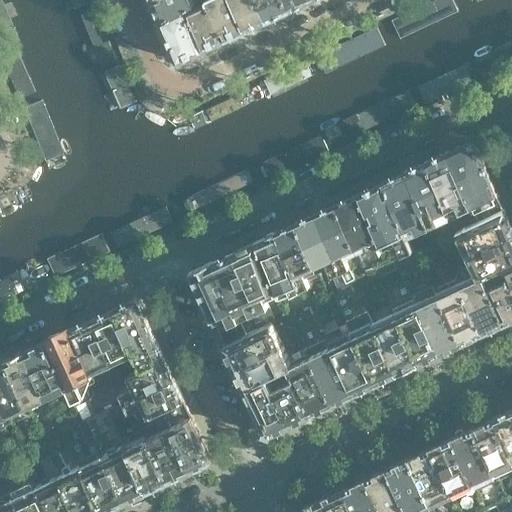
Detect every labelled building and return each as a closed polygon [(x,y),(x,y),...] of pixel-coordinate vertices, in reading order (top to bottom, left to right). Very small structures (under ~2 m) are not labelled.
[(4,0),(0,0),(0,33),(6,49),(23,42),(4,0)] [(72,0),(77,12),(95,4),(93,0),(72,0)] [(192,5),(189,0),(153,0),(161,19),(184,9),(192,5)] [(246,29),(232,0),(205,0),(207,3),(225,39),(246,29)] [(269,18),(259,0),(232,0),(246,29),(269,18)] [(308,0),(259,0),(269,18),(308,0)] [(440,0),(393,21),(401,38),(460,11),(454,0),(440,0)] [(225,39),(207,3),(185,12),(203,49),(225,39)] [(102,65),(118,59),(97,8),(81,14),(102,65)] [(203,49),(185,12),(184,9),(161,19),(178,61),(203,49)] [(315,53),(325,74),(388,44),(378,23),(315,53)] [(511,45),(475,62),(484,80),(511,66),(511,45)] [(17,99),(35,91),(18,51),(0,59),(17,99)] [(315,80),(306,60),(263,79),(272,99),(315,80)] [(120,109),(137,103),(121,63),(104,70),(120,109)] [(470,84),(462,66),(418,84),(426,103),(470,84)] [(265,101),(258,87),(187,119),(193,133),(265,101)] [(414,108),(406,92),(348,119),(356,135),(414,108)] [(24,107),(49,170),(69,163),(44,100),(24,107)] [(261,162),(269,179),(330,151),(322,134),(261,162)] [(499,200),(476,144),(468,141),(448,151),(472,206),(482,201),(485,207),(499,200)] [(472,206),(448,151),(448,150),(426,160),(448,209),(458,204),(462,210),(472,206)] [(448,209),(426,160),(404,171),(429,225),(440,220),(437,213),(448,209)] [(429,225),(404,171),(383,181),(405,229),(414,225),(417,230),(429,225)] [(177,212),(178,214),(179,216),(182,218),(183,219),(185,219),(188,218),(234,196),(237,195),(238,193),(240,192),(242,190),(243,188),(244,186),(245,184),(246,182),(241,181),(240,181),(237,180),(235,180),(232,181),(230,181),(228,182),(181,204),(179,206),(178,208),(177,209),(177,212)] [(405,229),(383,181),(356,194),(378,245),(391,240),(399,257),(414,251),(405,229)] [(378,245),(356,194),(336,203),(356,251),(368,245),(373,255),(381,252),(378,245)] [(356,251),(336,203),(316,212),(341,270),(348,266),(344,256),(356,251)] [(110,232),(118,249),(174,223),(166,206),(110,232)] [(511,233),(511,226),(504,209),(458,230),(469,253),(511,233)] [(341,270),(316,212),(296,221),(296,222),(317,269),(328,264),(332,273),(341,270)] [(317,269),(296,222),(276,231),(301,289),(308,286),(303,276),(317,269)] [(301,289),(276,231),(256,241),(276,288),(278,293),(290,288),(292,293),(301,289)] [(511,261),(511,233),(469,253),(480,276),(482,275),(503,265),(511,261)] [(55,259),(63,275),(112,252),(104,235),(55,259)] [(276,288),(256,241),(234,251),(259,309),(269,305),(264,294),(276,288)] [(259,309),(234,251),(213,261),(233,309),(244,304),(256,329),(266,324),(259,309)] [(233,309),(213,261),(190,271),(212,318),(225,312),(236,337),(244,334),(233,309)] [(511,261),(503,265),(509,278),(511,283),(511,261)] [(0,300),(29,286),(22,271),(0,281),(0,300)] [(482,332),(460,285),(454,272),(433,282),(439,296),(461,342),(482,332)] [(331,291),(324,275),(320,277),(327,293),(331,291)] [(504,322),(489,288),(482,275),(480,276),(460,285),(482,332),(490,329),(496,326),(504,322)] [(511,318),(511,283),(509,278),(489,288),(504,322),(511,318)] [(461,342),(439,296),(416,306),(439,352),(461,342)] [(165,358),(139,300),(132,298),(113,308),(134,351),(142,368),(165,358)] [(439,352),(416,306),(396,316),(418,363),(439,352)] [(134,351),(113,308),(93,317),(114,360),(134,351)] [(418,363),(396,316),(374,326),(396,373),(404,369),(410,367),(418,363)] [(114,360),(93,317),(71,327),(92,370),(114,360)] [(396,373),(374,326),(371,318),(363,322),(367,330),(353,337),(374,383),(396,373)] [(291,366),(272,323),(224,344),(245,389),(266,379),(289,367),(291,366)] [(94,374),(92,370),(71,327),(45,340),(68,386),(84,420),(88,418),(96,414),(88,397),(79,402),(77,397),(87,393),(81,380),(94,374)] [(374,383),(353,337),(331,347),(353,393),(361,389),(367,387),(374,383)] [(68,386),(45,340),(27,348),(49,395),(68,386)] [(353,393),(331,347),(310,357),(332,403),(353,393)] [(49,395),(27,348),(6,358),(28,405),(49,395)] [(332,403),(310,357),(291,366),(289,367),(295,378),(310,413),(318,410),(324,407),(332,403)] [(28,405),(6,358),(0,360),(0,393),(10,414),(28,405)] [(123,401),(174,378),(165,358),(142,368),(128,375),(133,384),(118,391),(123,401)] [(184,398),(174,378),(123,401),(127,410),(142,403),(147,414),(161,408),(184,398)] [(310,413),(295,378),(272,390),(289,424),(310,413)] [(289,424),(272,390),(266,379),(245,389),(253,406),(254,406),(265,430),(271,432),(289,424)] [(0,417),(10,414),(0,393),(0,417)] [(212,460),(184,398),(161,408),(169,426),(190,470),(212,460)] [(511,463),(511,406),(493,416),(486,419),(472,425),(493,472),(511,463)] [(98,413),(96,414),(88,418),(95,434),(105,429),(98,413)] [(126,500),(95,434),(88,418),(84,420),(65,428),(81,462),(103,511),(126,500)] [(493,472),(472,425),(465,429),(451,436),(472,482),(493,472)] [(190,470),(169,426),(148,435),(168,480),(190,470)] [(146,491),(127,445),(125,441),(113,447),(105,429),(95,434),(126,500),(146,491)] [(168,480),(148,435),(127,445),(146,491),(168,480)] [(472,482),(451,436),(443,439),(430,446),(450,492),(472,482)] [(450,492),(430,446),(422,449),(408,456),(430,501),(450,492)] [(100,511),(103,511),(81,462),(68,468),(59,451),(50,455),(77,511),(100,511)] [(77,511),(50,455),(42,459),(50,476),(37,482),(51,511),(77,511)] [(434,511),(430,501),(408,456),(408,455),(387,465),(409,511),(434,511)] [(409,511),(387,465),(365,475),(382,511),(409,511)] [(51,511),(37,482),(25,488),(17,471),(8,475),(25,511),(51,511)] [(25,511),(8,475),(0,478),(0,482),(7,497),(0,500),(0,511),(25,511)] [(382,511),(365,475),(344,485),(356,511),(382,511)] [(356,511),(344,485),(322,495),(322,496),(330,511),(356,511)] [(330,511),(322,496),(305,504),(302,511),(330,511)] [(496,503),(485,508),(486,511),(495,511),(499,510),(496,503)]
